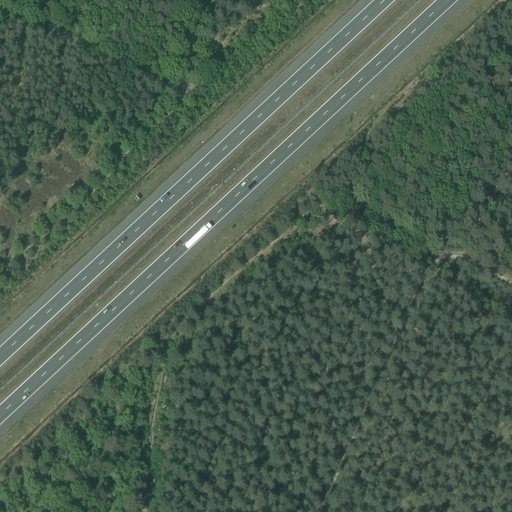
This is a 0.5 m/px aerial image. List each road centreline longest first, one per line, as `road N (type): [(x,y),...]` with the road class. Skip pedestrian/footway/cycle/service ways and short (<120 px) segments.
road 1 (motorway): [(0,415),(449,0)]
road 2 (motorway): [(384,0),(0,356)]
road 3 (track): [(307,215),(164,343),(143,511)]
road 4 (track): [(0,18),(181,87)]
road 5 (track): [(182,97),(290,0)]
